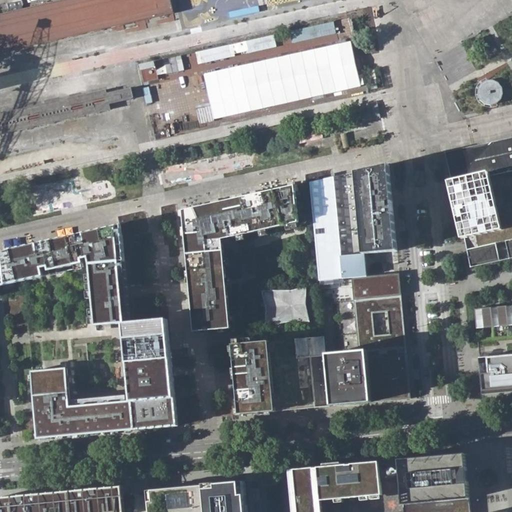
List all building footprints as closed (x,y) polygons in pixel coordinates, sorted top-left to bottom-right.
[(40,24),(43,42),(157,17),(174,14),(171,0),(63,0),(36,6),(40,24)] [(0,52),(43,42),(40,24),(36,6),(0,13),(0,52)] [(337,21),(291,29),(293,42),(352,32),(351,28),(339,31),(337,21)] [(351,40),(203,73),(214,120),(361,88),(351,40)] [(477,88),(477,94),(479,100),(484,104),(490,105),(496,103),(500,99),(502,93),(501,87),(498,82),(492,80),(486,80),(481,83),(477,88)] [(107,90),(0,113),(0,134),(111,110),(110,104),(118,102),(132,99),(134,98),(131,88),(116,92),(107,94),(107,90)] [(378,103),(360,107),(363,122),(381,118),(378,103)] [(322,133),(293,139),(294,145),(324,138),(322,133)] [(346,133),(341,134),(344,148),(349,147),(346,133)] [(511,137),(493,142),(445,152),(453,184),(465,238),(467,250),(471,268),(500,261),(510,259),(511,258),(511,137)] [(356,172),(310,182),(311,183),(320,281),(352,278),(354,300),(402,296),(400,273),(366,277),(364,254),(398,251),(390,165),(356,172)] [(298,223),(296,186),(263,193),(239,198),(219,203),(205,206),(184,210),(189,272),(190,276),(190,279),(192,299),(193,312),(195,331),(231,328),(223,239),(298,223)] [(11,249),(0,251),(0,285),(44,276),(42,268),(45,267),(48,266),(50,275),(84,267),(82,259),(85,258),(88,257),(90,266),(95,326),(126,323),(131,322),(127,289),(127,288),(127,283),(122,224),(103,229),(75,235),(43,242),(11,249)] [(307,304),(309,286),(294,290),(264,289),(267,307),(266,322),(265,325),(294,321),(310,322),(307,304)] [(359,351),(327,354),(331,406),(341,405),(356,404),(371,402),(411,399),(407,347),(402,296),(354,300),(359,351)] [(511,305),(475,309),(477,328),(511,324),(511,305)] [(126,330),(127,337),(132,394),(71,399),(68,367),(32,371),(32,381),(35,410),(38,439),(135,430),(177,426),(174,390),(173,382),(173,378),(172,370),(171,354),(169,333),(168,326),(168,319),(131,322),(126,323),(126,330)] [(233,345),(234,357),(236,376),(238,401),(239,415),(254,413),(286,410),(313,408),(331,406),(327,354),(325,336),(312,338),(305,338),(294,339),(285,340),(233,345)] [(511,355),(480,358),(483,392),(511,388),(511,355)] [(470,511),(465,453),(398,460),(403,511),(470,511)] [(382,495),(379,462),(289,470),(293,511),(322,511),(321,500),(382,495)] [(246,511),(244,482),(229,483),(157,490),(147,491),(149,511),(246,511)] [(123,486),(0,497),(0,511),(125,511),(123,492),(123,486)]
